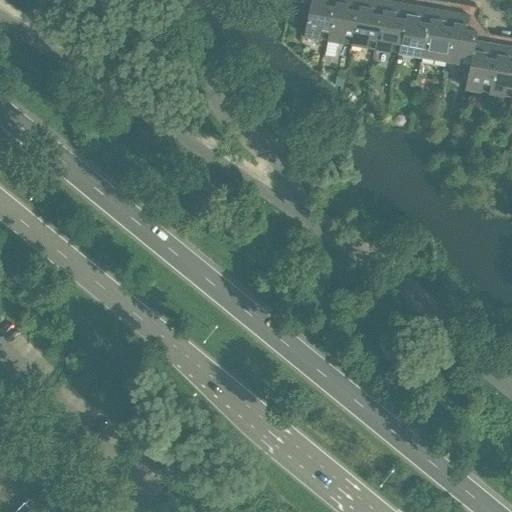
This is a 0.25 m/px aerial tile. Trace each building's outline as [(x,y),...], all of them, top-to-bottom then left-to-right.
[(322,5),(323,0),(298,0),(299,1),(308,2),(302,35),(326,39),(332,6),(322,5)] [(346,9),(347,0),(323,0),(322,5),(332,6),(326,39),(349,44),(355,11),(346,9)] [(370,13),(371,0),(347,0),(346,9),(355,11),(349,44),(373,48),(379,15),(370,13)] [(393,17),(396,0),(371,0),(370,13),(379,15),(373,48),(397,52),(403,19),(393,17)] [(417,21),(421,0),(419,0),(396,0),(393,17),(403,19),(397,52),(420,56),(426,23),(417,21)] [(440,25),(444,4),(421,0),(417,21),(426,23),(420,56),(444,60),(450,28),(440,25)] [(464,30),(468,9),(444,4),(440,25),(450,28),(444,60),(468,64),(473,34),(474,34),(475,32),(464,30)] [(476,25),(477,17),(479,10),(469,9),(467,23),(476,25)] [(486,36),(474,34),(473,34),(468,64),(464,88),(487,92),(493,58),(482,56),(486,36)] [(511,97),(511,96),(511,61),(509,61),(511,41),(511,40),(486,36),(482,56),(493,58),(487,92),(511,97)]
